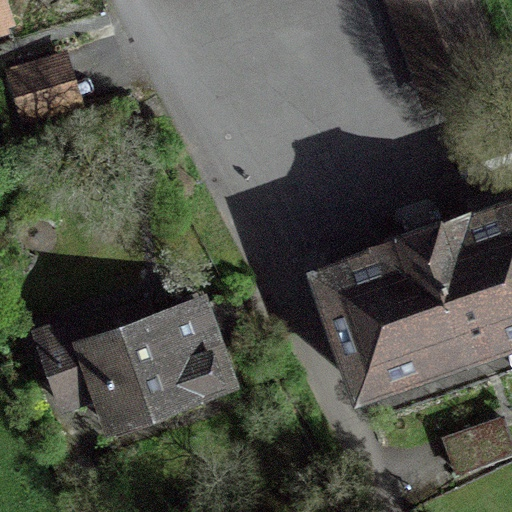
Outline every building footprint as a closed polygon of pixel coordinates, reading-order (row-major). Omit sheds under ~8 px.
[(16,11),(12,0),(0,0),(0,23),(10,21),(8,14),(16,11)] [(502,76),(476,0),(385,0),(421,104),(502,76)] [(68,46),(3,65),(19,117),(83,98),(68,46)] [(511,179),(306,252),(356,392),(511,336),(511,179)] [(104,426),(240,379),(207,284),(85,326),(78,306),(32,322),(61,406),(94,395),(104,426)] [(511,452),(511,434),(503,411),(442,433),(457,473),(511,452)]
